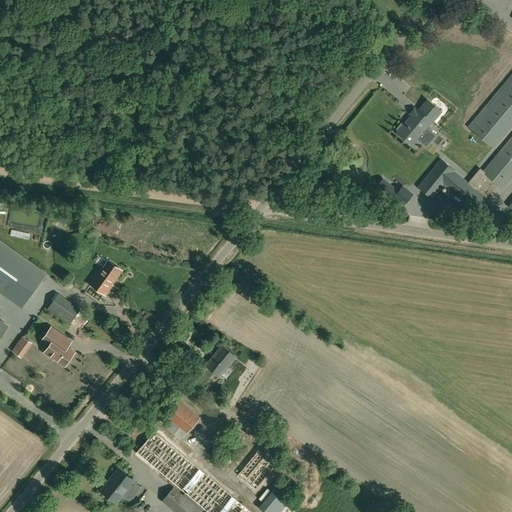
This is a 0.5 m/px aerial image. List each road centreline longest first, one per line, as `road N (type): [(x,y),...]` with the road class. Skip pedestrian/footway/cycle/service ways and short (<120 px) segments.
road 1 (unclassified): [(9,511),(259,206)]
road 2 (unclassified): [(259,206),(429,0)]
road 3 (track): [(0,170),(259,206)]
road 4 (unclassified): [(511,242),(259,206)]
